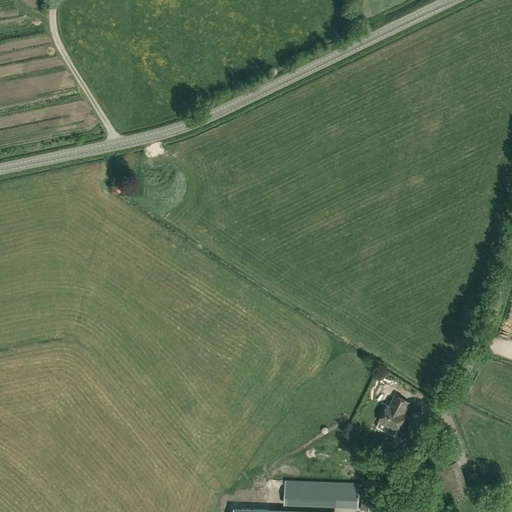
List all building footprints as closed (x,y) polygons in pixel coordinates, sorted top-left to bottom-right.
[(118,192),(127,190),(125,184),(117,185),(118,192)] [(397,411),(403,414),(410,402),(396,395),(390,407),(388,406),(385,410),(395,415),(397,411)] [(406,416),(403,414),(397,411),(395,415),(385,410),(384,410),(381,415),(382,416),(380,420),(382,422),(379,428),(394,436),(406,416)] [(391,460),(391,451),(382,452),(382,461),(391,460)] [(373,511),(376,511),(382,483),(366,480),(361,509),(373,511)]
